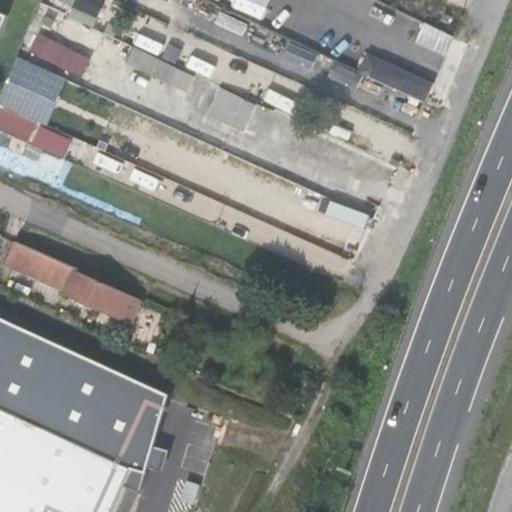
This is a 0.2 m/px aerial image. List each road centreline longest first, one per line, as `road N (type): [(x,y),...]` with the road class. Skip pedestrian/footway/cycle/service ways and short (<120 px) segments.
road 1 (unclassified): [(0,202),(341,353),(404,228),(499,0)]
road 2 (trunk): [(511,136),(372,511)]
road 3 (trunk): [(417,511),(511,248)]
